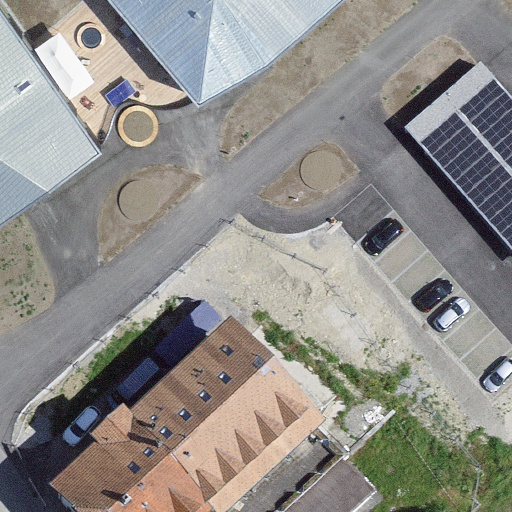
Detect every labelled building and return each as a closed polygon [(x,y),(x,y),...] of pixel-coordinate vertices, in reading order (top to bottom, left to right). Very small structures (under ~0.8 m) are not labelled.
[(0,0),(0,222),(106,154),(5,0),(0,0)] [(123,0),(201,104),(341,0),(123,0)] [(511,95),(480,62),(405,131),(511,247),(511,95)] [(204,318),(235,351),(71,506),(76,511),(281,511),(426,377),(486,440),(511,415),(511,347),(375,203),(339,237),(270,163),(207,222),(253,272),(204,318)] [(379,511),(349,481),(316,511),(379,511)]
